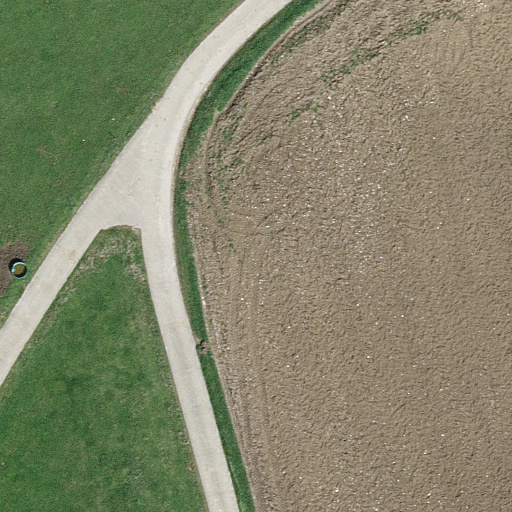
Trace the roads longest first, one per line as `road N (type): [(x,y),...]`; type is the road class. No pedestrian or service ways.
road 1 (track): [(219,511),(146,219),(142,165),(173,92),(259,0)]
road 2 (track): [(0,362),(104,195),(142,165)]
